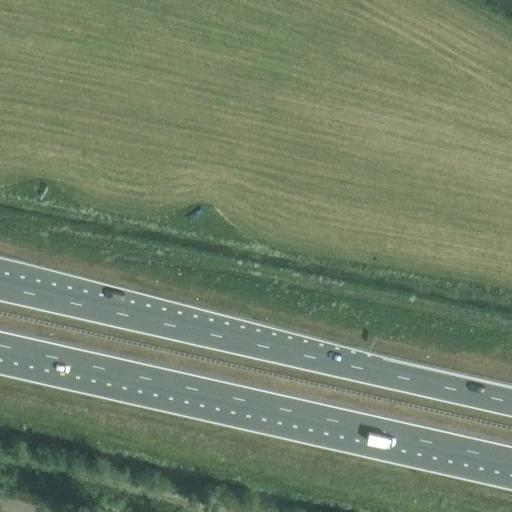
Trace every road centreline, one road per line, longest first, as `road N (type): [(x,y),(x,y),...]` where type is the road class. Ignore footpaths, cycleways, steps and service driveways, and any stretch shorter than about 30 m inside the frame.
road 1 (trunk): [(511,404),(0,287)]
road 2 (trunk): [(0,345),(511,461)]
